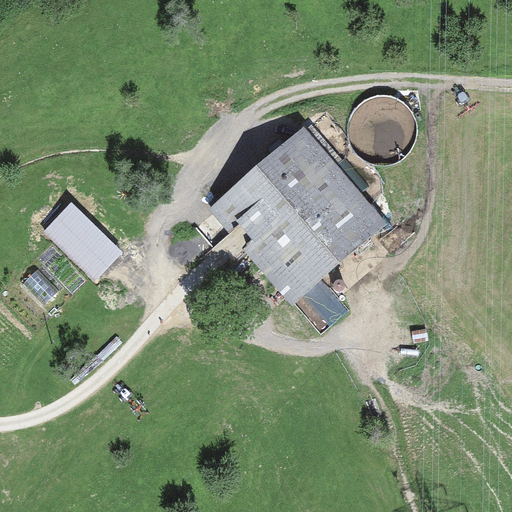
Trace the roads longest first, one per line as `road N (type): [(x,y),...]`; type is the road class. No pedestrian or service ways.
road 1 (track): [(167,308),(167,228),(188,183),(254,111),(346,83),(511,84)]
road 2 (track): [(0,424),(44,413),(101,378),(219,254)]
